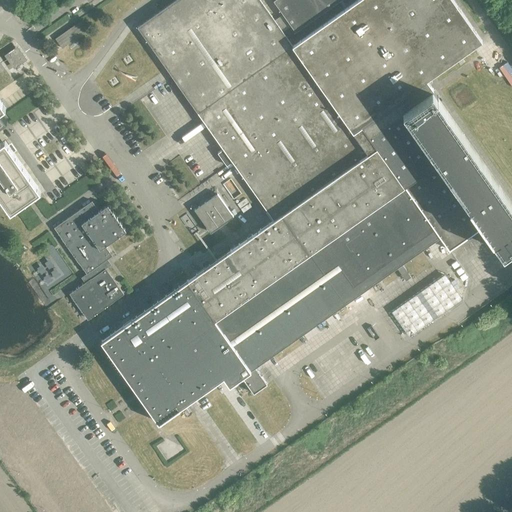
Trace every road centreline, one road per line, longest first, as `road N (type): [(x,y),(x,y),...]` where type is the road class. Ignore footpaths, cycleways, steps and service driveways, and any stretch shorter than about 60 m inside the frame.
road 1 (unclassified): [(169,511),(56,355),(148,289),(169,253),(160,226),(64,88)]
road 2 (unclassified): [(511,273),(175,511)]
road 3 (unclassified): [(149,0),(86,74),(64,88)]
